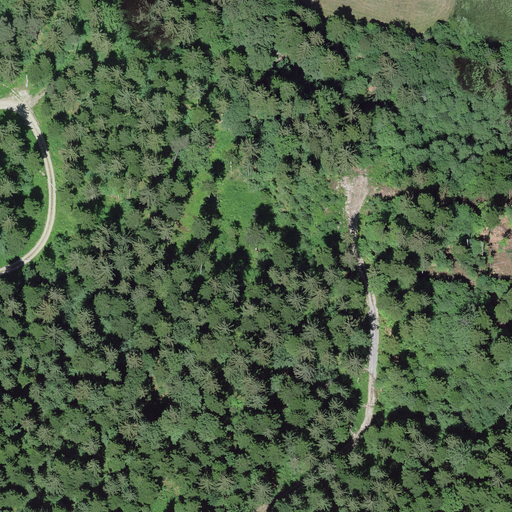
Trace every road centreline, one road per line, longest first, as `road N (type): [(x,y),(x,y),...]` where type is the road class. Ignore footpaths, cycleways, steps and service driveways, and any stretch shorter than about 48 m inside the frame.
road 1 (track): [(261,511),(350,444),(368,413),(374,315),(353,244),(363,188)]
road 2 (track): [(0,105),(17,106),(32,122),(52,191),(42,242),(0,271)]
